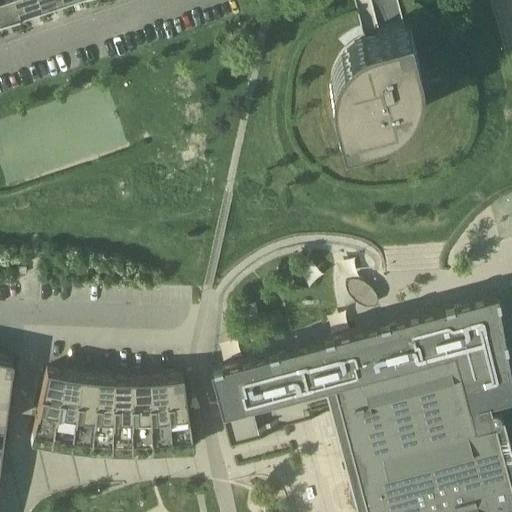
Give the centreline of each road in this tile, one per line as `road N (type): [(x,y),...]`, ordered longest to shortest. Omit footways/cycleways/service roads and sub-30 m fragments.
road 1 (residential): [(176,0),(0,59)]
road 2 (residential): [(0,311),(182,316)]
